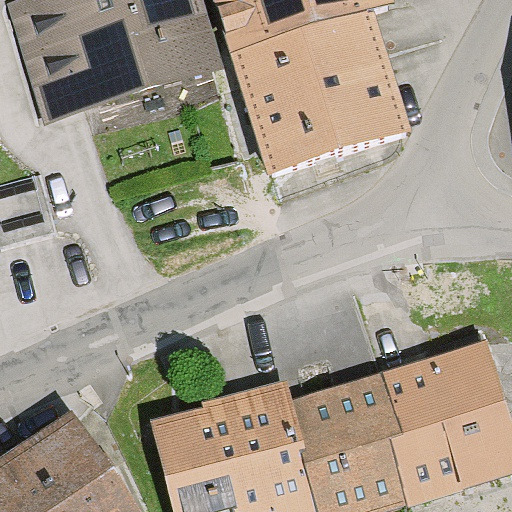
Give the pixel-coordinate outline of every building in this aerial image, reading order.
[(46,126),(223,74),(200,0),(26,0),(10,5),(46,126)] [(400,9),(397,0),(213,0),(231,58),(372,17),(400,9)] [(410,146),(372,17),(231,58),(269,188),(410,146)] [(39,178),(0,188),(0,250),(55,237),(39,178)] [(449,487),(511,469),(511,459),(481,348),(415,366),(449,487)] [(384,505),(449,487),(415,366),(350,384),(384,505)] [(316,511),(286,402),(280,382),(206,402),(236,511),(316,511)] [(316,511),(359,511),(384,505),(350,384),(286,402),(316,511)] [(236,511),(206,402),(145,419),(170,511),(236,511)] [(57,511),(131,511),(67,412),(15,445),(57,511)] [(0,511),(57,511),(15,445),(0,454),(0,511)]
